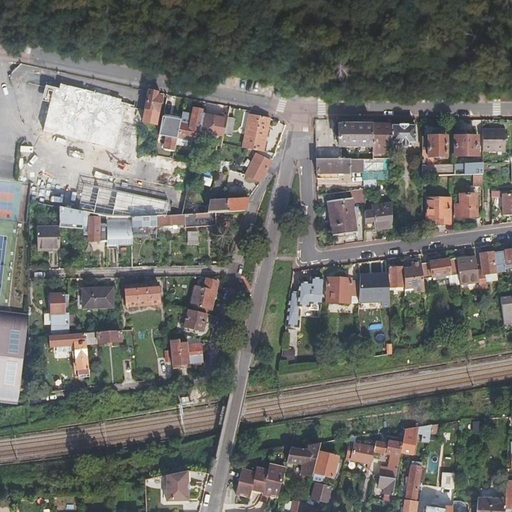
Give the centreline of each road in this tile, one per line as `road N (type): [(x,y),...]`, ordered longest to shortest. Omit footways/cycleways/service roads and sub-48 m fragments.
road 1 (residential): [(294,138),(210,511)]
road 2 (residential): [(511,229),(310,256),(306,167),(294,138)]
road 3 (residential): [(0,49),(298,109)]
road 4 (residential): [(30,398),(205,380),(233,271)]
road 5 (unknown): [(18,52),(12,143),(146,173)]
road 6 (residential): [(298,109),(511,106)]
road 7 (residential): [(32,277),(233,271)]
road 8 (residential): [(233,271),(252,198),(294,138)]
